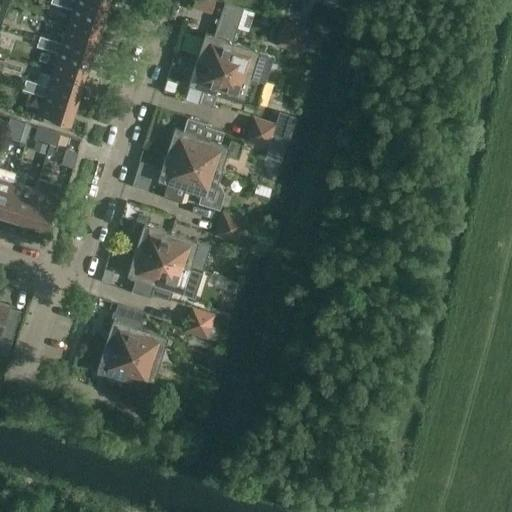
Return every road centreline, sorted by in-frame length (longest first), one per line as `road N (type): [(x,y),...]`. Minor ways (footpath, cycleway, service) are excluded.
road 1 (track): [(506,0),(393,511)]
road 2 (residential): [(163,0),(74,283)]
